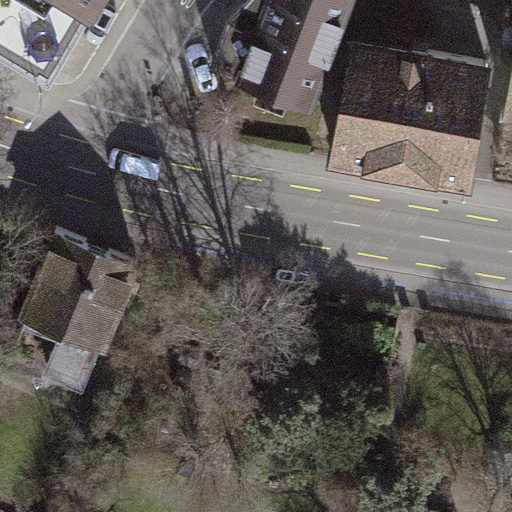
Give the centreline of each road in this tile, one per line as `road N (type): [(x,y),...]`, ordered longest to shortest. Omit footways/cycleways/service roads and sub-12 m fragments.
road 1 (primary): [(511,253),(86,174)]
road 2 (residential): [(177,0),(106,119),(86,174)]
